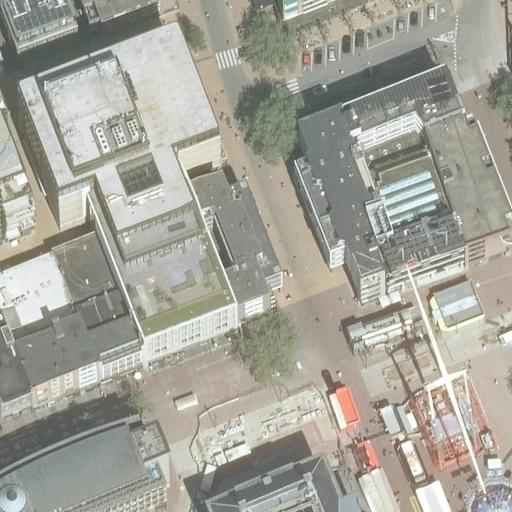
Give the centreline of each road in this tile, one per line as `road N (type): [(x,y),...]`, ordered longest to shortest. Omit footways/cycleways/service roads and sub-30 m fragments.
road 1 (residential): [(235,92),(246,126),(260,122),(473,40),(475,13)]
road 2 (residential): [(475,13),(440,16),(235,92)]
road 3 (residential): [(215,26),(0,101)]
road 4 (residential): [(0,267),(51,246),(0,109)]
